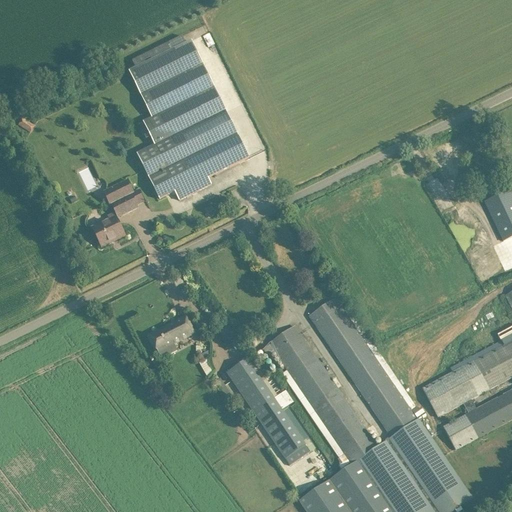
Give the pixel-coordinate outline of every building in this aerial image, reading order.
[(154,145),(137,154),(149,179),(160,200),(175,192),(179,201),(212,185),(209,178),(249,158),(191,40),(186,43),(182,36),(158,48),(132,61),(136,68),(129,71),(152,118),(143,122),(143,123),(139,125),(146,140),(150,137),(154,145)] [(24,117),(18,125),(31,133),(36,125),(24,117)] [(128,180),(109,189),(116,204),(117,206),(122,215),(138,207),(134,198),(132,196),(135,195),(128,180)] [(511,189),(510,190),(484,202),(503,242),(511,237),(511,189)] [(472,231),(469,233),(475,243),(486,237),(467,203),(459,207),(460,209),(459,209),(460,211),(461,210),(462,212),(461,212),(462,214),(463,214),(464,215),(463,216),(464,218),(465,217),(466,218),(464,220),(467,225),(469,224),(472,231)] [(115,215),(92,227),(102,247),(125,236),(115,215)] [(334,299),(310,316),(315,324),(393,437),(378,447),(357,461),(391,511),(454,511),(455,511),(462,511),(460,508),(472,500),(473,499),(419,419),(422,417),(423,418),(426,416),(422,410),(421,411),(419,412),(415,415),(343,311),(340,307),(340,306),(347,301),(335,282),(333,283),(327,287),(334,299)] [(186,316),(149,335),(158,352),(165,349),(169,356),(178,351),(174,344),(195,333),(186,316)] [(225,333),(221,334),(225,342),(234,338),(228,323),(222,326),(225,333)] [(246,324),(239,328),(243,336),(250,332),(246,324)] [(270,344),(264,349),(268,356),(275,351),(288,370),(282,374),(344,463),(340,466),(343,471),(357,461),(378,447),(300,334),(295,326),(270,343),(270,344)] [(511,326),(496,336),(499,341),(450,369),(452,373),(453,374),(423,390),(438,419),(463,405),(468,414),(443,427),(455,450),(511,419),(511,326)] [(247,359),(227,372),(261,423),(275,444),(291,467),(311,453),(295,429),(281,409),(275,399),(262,381),(248,359),(247,359)] [(333,478),(297,502),(304,511),(391,511),(357,461),(343,471),(333,478)]
